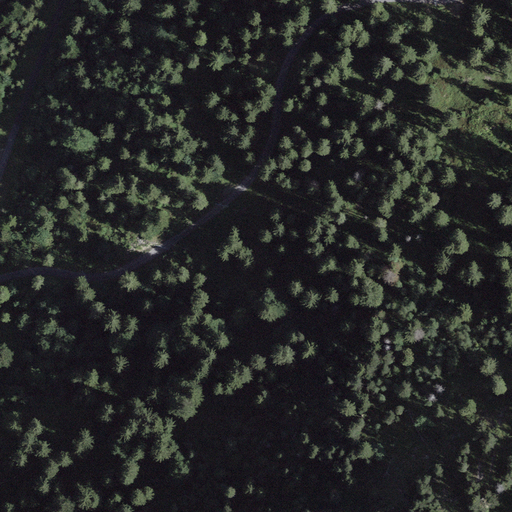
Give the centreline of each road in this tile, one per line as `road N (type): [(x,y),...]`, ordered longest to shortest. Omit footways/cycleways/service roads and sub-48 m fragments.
road 1 (track): [(369,0),(326,15),(297,43),(284,66),(266,153),(217,209),(120,272),(38,270),(0,278)]
road 2 (track): [(0,178),(67,0)]
